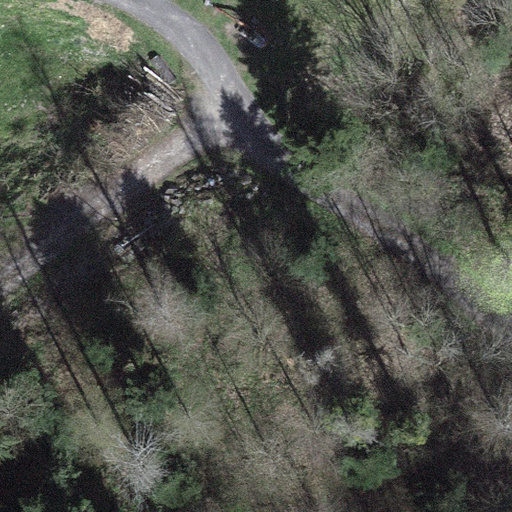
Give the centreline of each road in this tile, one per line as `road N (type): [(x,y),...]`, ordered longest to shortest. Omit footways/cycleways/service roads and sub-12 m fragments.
road 1 (track): [(228,97),(264,141),(511,327)]
road 2 (track): [(228,97),(83,231),(0,285)]
road 3 (track): [(135,0),(228,97)]
